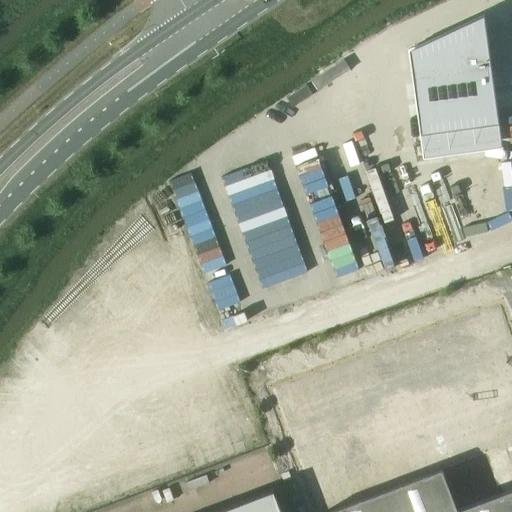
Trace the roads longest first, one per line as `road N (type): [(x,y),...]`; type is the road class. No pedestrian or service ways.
road 1 (primary): [(0,216),(147,84),(210,40)]
road 2 (primary): [(191,13),(0,167)]
